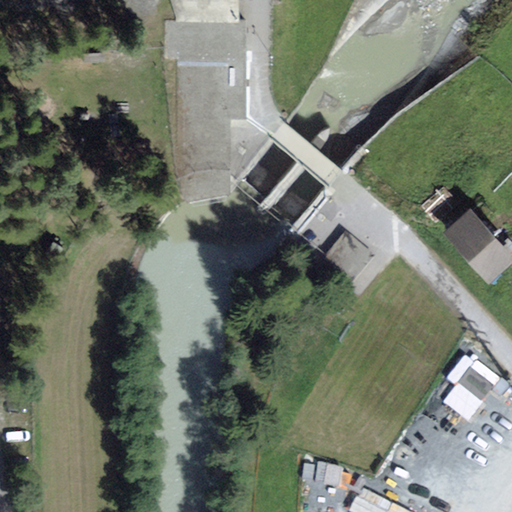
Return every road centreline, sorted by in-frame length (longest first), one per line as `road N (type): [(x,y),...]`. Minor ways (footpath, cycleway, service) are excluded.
road 1 (unclassified): [(511,361),(420,263),(335,196)]
road 2 (track): [(267,0),(266,141)]
